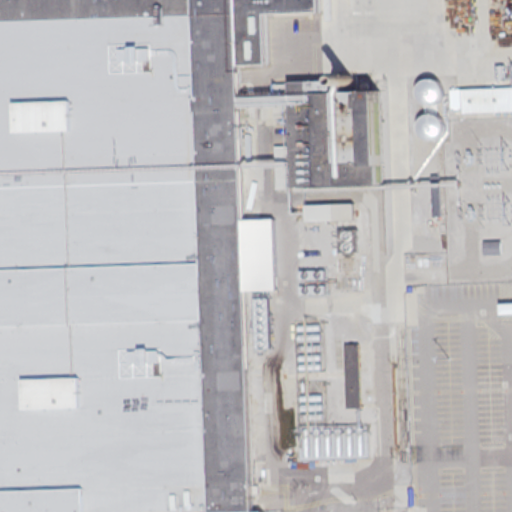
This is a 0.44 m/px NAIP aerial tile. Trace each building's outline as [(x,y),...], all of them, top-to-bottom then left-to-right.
[(293,188),(290,106),(240,108),(253,511),(263,511),(0,511),(0,0),(317,0),(318,11),(264,12),(266,63),(238,63),(239,96),(289,94),(289,81),(338,80),(339,92),(380,91),(383,185),(293,188)] [(447,94),(433,76),(416,89),(430,107),(447,94)] [(419,121),(428,142),(447,133),(438,112),(419,121)] [(308,222),(308,205),(356,204),(357,221),(308,222)] [(358,250),(358,231),(344,231),(344,250),(358,250)] [(484,242),(502,241),(502,255),(485,255),(484,242)] [(360,273),(355,273),(354,262),(339,262),(340,282),(332,282),(333,296),(361,295),(360,273)] [(325,271),(300,271),(300,295),(326,295),(326,281),(325,281),(325,271)] [(346,344),(361,344),(363,408),(348,408),(346,344)] [(316,504),(315,489),(355,488),(355,503),(316,504)]
